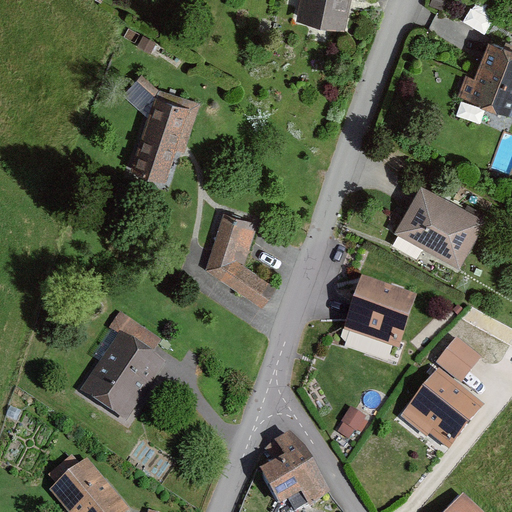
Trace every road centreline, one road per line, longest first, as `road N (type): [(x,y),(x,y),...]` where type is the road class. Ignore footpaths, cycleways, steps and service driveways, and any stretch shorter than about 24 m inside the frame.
road 1 (residential): [(271,377),(406,0)]
road 2 (residential): [(357,511),(271,377)]
road 3 (residential): [(220,511),(271,377)]
